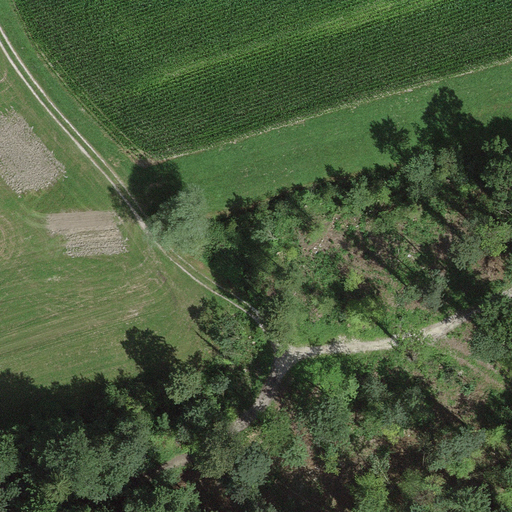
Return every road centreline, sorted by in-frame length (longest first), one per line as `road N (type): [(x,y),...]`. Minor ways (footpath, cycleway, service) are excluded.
road 1 (track): [(0,33),(160,239),(253,309),(283,370)]
road 2 (track): [(283,370),(306,355),(410,336),(511,290)]
road 3 (track): [(283,370),(245,419),(136,481),(115,511)]
